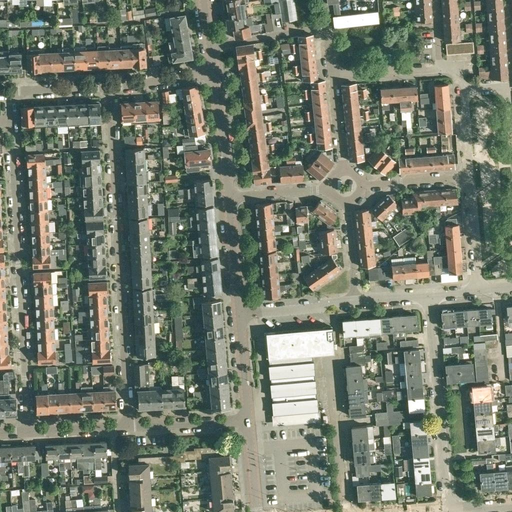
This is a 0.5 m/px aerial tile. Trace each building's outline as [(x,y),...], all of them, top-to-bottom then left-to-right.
[(222,0),(223,7),(227,6),(229,19),(247,16),(250,15),(258,14),(258,18),(264,17),(263,13),(266,13),(264,3),(263,0),(222,0)] [(297,19),(296,8),(294,0),(278,0),(279,1),(280,11),(281,14),(281,17),(282,21),(297,19)] [(429,0),(414,0),(415,10),(431,9),(429,0)] [(279,1),(264,3),(266,13),(271,12),(280,11),(279,1)] [(502,3),(486,4),(487,15),(503,14),(502,3)] [(168,6),(170,12),(180,10),(179,4),(168,6)] [(146,17),(157,14),(156,7),(144,9),(146,17)] [(457,7),(442,8),(442,19),(458,18),(457,7)] [(133,19),(145,17),(144,9),(132,11),(133,19)] [(431,9),(415,10),(416,21),(431,20),(431,9)] [(378,11),(333,17),(334,22),(334,28),(342,27),(379,22),(378,11)] [(503,14),(487,15),(488,26),(504,25),(503,14)] [(169,17),(171,29),(186,26),(184,15),(169,17)] [(247,16),(229,19),(225,19),(227,29),(233,28),(249,26),(248,20),(247,16)] [(458,18),(442,19),(443,30),(459,29),(458,18)] [(151,21),(145,22),(147,33),(153,32),(151,21)] [(265,24),(266,31),(273,30),(272,23),(267,23),(265,24)] [(504,25),(488,26),(489,37),(504,36),(504,25)] [(167,30),(169,41),(189,38),(186,26),(171,29),(167,30)] [(249,26),(233,28),(235,38),(251,36),(249,26)] [(459,29),(443,30),(444,41),(446,41),(460,40),(459,29)] [(298,36),(299,47),(314,46),(313,35),(298,36)] [(489,37),(489,48),(505,47),(504,36),(489,37)] [(189,38),(169,41),(171,52),(191,50),(189,38)] [(236,46),(238,58),(261,54),(261,50),(253,51),(252,43),(236,46)] [(109,45),(97,46),(98,66),(110,66),(109,50),(110,50),(109,45)] [(97,46),(86,47),(87,67),(98,66),(97,46)] [(314,46),(299,47),(296,48),(287,49),(287,53),(300,51),(301,58),(315,57),(314,46)] [(74,47),(63,48),(64,68),(75,68),(74,47)] [(86,47),(74,47),(75,68),(87,67),(86,47)] [(505,47),(489,48),(490,59),(506,58),(505,47)] [(57,53),(51,53),(52,69),(64,68),(63,48),(57,48),(57,53)] [(145,48),(133,49),(134,65),(134,66),(146,66),(145,56),(145,48)] [(27,50),(27,54),(28,72),(40,71),(40,70),(39,49),(27,50)] [(44,49),(39,49),(40,70),(52,69),(51,53),(44,53),(44,49)] [(121,49),(110,50),(109,50),(110,66),(122,65),(121,49)] [(133,49),(121,49),(122,65),(134,65),(133,49)] [(0,50),(0,71),(10,71),(10,54),(9,50),(0,50)] [(191,50),(171,52),(172,53),(167,53),(169,61),(192,57),(191,50)] [(21,53),(10,54),(10,71),(22,71),(21,53)] [(261,54),(238,58),(239,69),(255,66),(254,60),(262,59),(261,54)] [(292,66),(293,70),(316,68),(315,57),(301,58),(301,65),(292,66)] [(490,59),(491,71),(507,69),(506,58),(490,59)] [(255,66),(239,69),(241,79),(264,76),(268,75),(268,72),(256,73),(255,66)] [(316,68),(302,70),(303,81),(317,79),(316,68)] [(485,71),(479,71),(479,78),(485,78),(486,79),(492,78),(503,78),(507,77),(507,70),(507,69),(491,71),(485,71)] [(264,76),(241,79),(242,90),(258,88),(257,81),(265,80),(264,76)] [(324,80),(310,82),(312,93),(326,91),(324,80)] [(341,84),(342,95),(357,94),(356,83),(341,84)] [(434,84),(435,97),(449,96),(448,83),(434,84)] [(197,86),(181,89),(183,100),(199,98),(197,86)] [(404,86),(392,87),(393,100),(399,100),(400,112),(401,112),(402,126),(406,126),(404,86)] [(416,86),(404,86),(406,126),(407,133),(412,133),(412,129),(411,127),(410,112),(411,112),(411,109),(411,99),(417,99),(416,86)] [(393,100),(392,87),(380,88),(380,101),(393,100)] [(258,88),(242,90),(244,101),(267,98),(266,94),(259,95),(258,88)] [(170,102),(168,91),(162,92),(163,103),(170,102)] [(326,91),(312,93),(313,104),(327,102),(326,91)] [(357,94),(342,95),(344,106),(358,104),(357,94)] [(276,97),(276,110),(287,109),(286,96),(276,97)] [(435,97),(428,97),(420,98),(420,103),(428,102),(436,101),(436,109),(450,108),(449,96),(435,97)] [(267,98),(244,101),(246,118),(262,116),(260,103),(276,101),(275,97),(267,98)] [(199,98),(183,100),(185,112),(201,109),(199,98)] [(158,100),(145,101),(146,118),(159,117),(158,100)] [(145,101),(133,102),(134,119),(146,118),(145,101)] [(134,119),(133,102),(121,102),(121,112),(120,113),(120,117),(122,118),(122,120),(134,119)] [(327,102),(313,104),(314,115),(328,113),(327,102)] [(87,104),(76,105),(77,122),(88,122),(87,104)] [(99,104),(87,104),(88,122),(100,121),(99,104)] [(358,104),(344,106),(345,117),(359,115),(358,104)] [(65,105),(55,106),(56,123),(66,123),(65,105)] [(76,105),(65,105),(66,123),(77,122),(76,105)] [(55,106),(44,107),(45,124),(56,123),(55,106)] [(33,107),(20,108),(21,117),(19,118),(20,122),(21,123),(21,125),(34,124),(33,107)] [(44,107),(33,107),(34,124),(45,124),(44,107)] [(450,108),(436,109),(437,121),(451,120),(450,108)] [(201,109),(185,112),(187,123),(203,121),(201,109)] [(328,113),(314,115),(315,126),(329,124),(328,113)] [(359,115),(345,117),(346,128),(361,126),(359,115)] [(262,116),(246,118),(248,129),(271,126),(270,122),(263,123),(262,116)] [(451,120),(437,121),(438,133),(451,132),(451,130),(451,120)] [(195,137),(196,144),(197,144),(206,143),(204,132),(205,132),(203,121),(187,123),(188,128),(184,129),(185,136),(190,135),(194,134),(195,137)] [(329,124),(315,126),(316,137),(330,135),(329,124)] [(435,131),(434,124),(423,127),(424,133),(435,131)] [(62,126),(63,134),(71,133),(71,125),(62,126)] [(271,126),(248,129),(249,140),(265,138),(264,131),(271,130),(271,126)] [(361,126),(346,128),(347,139),(362,137),(361,126)] [(135,136),(135,135),(124,136),(124,140),(125,144),(136,144),(136,142),(135,136)] [(330,135),(316,137),(318,148),(332,146),(330,135)] [(182,139),(183,146),(184,146),(196,144),(195,137),(182,139)] [(362,137),(347,139),(348,149),(363,148),(362,137)] [(265,138),(249,140),(250,151),(273,148),(273,144),(266,145),(265,138)] [(36,144),(25,145),(26,151),(37,150),(36,143),(36,144)] [(434,143),(431,143),(431,147),(431,152),(431,155),(432,170),(443,169),(442,154),(435,154),(434,143)] [(196,144),(184,146),(187,171),(195,170),(195,164),(210,162),(209,150),(198,151),(197,144),(196,144)] [(372,148),(375,151),(368,159),(376,166),(391,148),(388,145),(384,151),(378,146),(375,144),(372,148)] [(125,149),(126,160),(144,159),(143,148),(125,149)] [(273,148),(250,151),(252,162),(268,160),(267,153),(274,152),(273,148)] [(363,148),(348,149),(350,160),(364,159),(363,148)] [(391,148),(376,166),(385,173),(395,161),(390,156),(395,151),(391,148)] [(82,151),(82,162),(100,161),(99,150),(82,151)] [(310,152),(308,155),(325,170),(332,162),(320,152),(316,157),(310,152)] [(28,166),(29,166),(45,165),(44,153),(27,154),(28,166)] [(453,153),(442,154),(443,169),(454,168),(454,164),(453,153)] [(311,163),(306,168),(318,178),(325,170),(308,155),(305,158),(311,163)] [(431,155),(420,156),(421,171),(432,170),(431,155)] [(411,172),(409,156),(399,157),(400,173),(411,172)] [(420,156),(409,156),(411,172),(421,171),(420,156)] [(287,165),(279,166),(280,182),(292,181),(290,158),(286,158),(287,165)] [(294,158),(290,158),(292,181),(303,180),(302,164),(295,165),(294,158)] [(144,159),(126,160),(126,163),(127,171),(145,170),(144,159)] [(268,160),(252,162),(253,173),(277,170),(276,166),(269,167),(268,160)] [(100,161),(82,162),(83,173),(101,172),(100,161)] [(45,165),(29,166),(29,177),(46,176),(45,165)] [(145,170),(127,171),(127,182),(145,182),(145,170)] [(277,170),(253,173),(255,184),(271,183),(270,176),(277,175),(277,170)] [(101,172),(83,173),(84,185),(101,184),(101,172)] [(46,176),(29,177),(30,188),(46,187),(54,187),(62,186),(62,181),(52,181),(52,182),(46,182),(46,176)] [(196,180),(194,180),(194,187),(183,189),(184,193),(211,191),(210,179),(196,180)] [(145,182),(127,182),(128,194),(146,193),(145,182)] [(101,184),(84,185),(76,186),(77,191),(84,190),(84,196),(102,195),(101,184)] [(31,198),(31,199),(47,198),(46,187),(30,188),(30,193),(29,194),(29,197),(31,198)] [(456,188),(445,189),(446,204),(457,203),(456,188)] [(445,189),(434,190),(435,205),(446,204),(445,189)] [(434,190),(422,191),(424,205),(435,205),(434,190)] [(211,191),(184,193),(184,198),(195,197),(196,204),(213,202),(211,191)] [(412,197),(413,206),(424,205),(422,191),(411,192),(412,197)] [(146,193),(128,194),(129,204),(146,203),(146,193)] [(386,195),(380,201),(389,212),(398,204),(388,193),(386,194),(386,195)] [(102,195),(84,196),(84,197),(79,197),(79,208),(85,207),(85,208),(102,207),(102,195)] [(413,206),(412,197),(401,198),(402,213),(413,212),(413,206)] [(47,198),(31,199),(31,211),(47,210),(47,198)] [(312,210),(320,217),(330,205),(323,201),(323,198),(321,198),(314,208),(312,210)] [(371,208),(377,214),(379,217),(385,224),(394,217),(389,212),(380,201),(371,208)] [(255,204),(256,216),(272,214),(271,209),(276,209),(275,203),(275,202),(255,204)] [(146,203),(129,204),(129,208),(129,216),(147,215),(146,203)] [(330,205),(320,217),(322,218),(318,223),(322,226),(326,221),(329,224),(330,223),(339,212),(339,210),(336,210),(330,205)] [(186,220),(194,220),(198,219),(214,218),(214,212),(215,211),(214,208),(213,207),(213,206),(208,206),(196,207),(197,214),(192,214),(193,215),(186,216),(186,220)] [(296,222),(307,221),(306,206),(294,207),(296,222)] [(102,207),(85,208),(85,219),(103,218),(102,207)] [(167,209),(168,222),(176,221),(181,221),(186,220),(186,216),(179,216),(178,208),(167,209)] [(354,210),(355,221),(370,220),(369,210),(369,209),(354,210)] [(47,210),(31,211),(32,222),(48,221),(47,210)] [(272,214),(256,216),(257,227),(273,225),(272,214)] [(129,219),(130,230),(148,229),(147,218),(129,219)] [(214,218),(198,219),(199,231),(215,229),(214,218)] [(427,230),(428,239),(458,236),(458,232),(457,224),(456,224),(456,218),(447,219),(444,222),(445,232),(441,233),(435,233),(433,234),(433,227),(427,230)] [(370,220),(355,221),(356,232),(371,231),(370,220)] [(48,221),(32,222),(33,233),(49,233),(48,221)] [(86,222),(87,233),(104,232),(103,221),(86,222)] [(177,233),(176,221),(168,222),(168,234),(177,233)] [(277,225),(273,225),(257,227),(258,238),(274,237),(274,231),(278,231),(277,225)] [(399,246),(415,235),(408,226),(392,236),(399,246)] [(148,229),(130,230),(131,242),(148,241),(148,229)] [(215,229),(199,231),(200,243),(216,242),(215,229)] [(319,230),(320,241),(335,240),(334,229),(319,230)] [(371,231),(356,232),(357,243),(372,242),(371,231)] [(81,233),(77,234),(77,238),(82,237),(82,238),(87,238),(88,244),(104,243),(104,232),(87,233),(81,233)] [(49,233),(33,233),(33,244),(49,244),(49,233)] [(458,236),(428,239),(429,243),(436,242),(439,242),(440,243),(446,243),(446,249),(459,248),(458,239),(458,236)] [(274,237),(258,238),(259,250),(275,248),(274,237)] [(335,240),(320,241),(321,252),(336,251),(335,240)] [(148,241),(131,242),(131,252),(149,251),(148,241)] [(216,242),(200,243),(201,255),(218,254),(216,242)] [(372,242),(357,243),(358,254),(373,253),(372,242)] [(104,243),(88,244),(88,255),(105,254),(104,243)] [(33,250),(34,256),(56,254),(58,254),(66,254),(66,248),(50,249),(49,244),(33,244),(33,245),(32,246),(32,249),(33,250)] [(433,258),(433,264),(438,263),(438,262),(460,260),(459,248),(446,249),(447,255),(433,256),(433,258)] [(260,252),(261,264),(277,263),(276,250),(260,252)] [(149,251),(131,252),(132,263),(150,262),(149,251)] [(373,253),(358,254),(359,265),(374,264),(373,253)] [(56,254),(34,256),(32,256),(33,267),(56,266),(56,254)] [(89,266),(105,266),(105,261),(106,260),(106,256),(105,255),(105,254),(88,255),(88,261),(79,262),(79,267),(89,266)] [(332,257),(323,263),(331,275),(340,269),(334,260),(337,257),(336,254),(331,254),(332,257)] [(404,264),(403,264),(404,277),(416,276),(415,263),(415,256),(403,257),(404,264)] [(187,266),(187,271),(219,269),(218,257),(201,258),(202,265),(196,265),(196,266),(187,266)] [(427,262),(415,263),(416,276),(434,275),(433,264),(433,258),(427,258),(427,262)] [(438,263),(433,264),(434,275),(442,274),(441,267),(448,266),(449,273),(461,272),(461,262),(460,260),(438,262),(438,263)] [(150,262),(132,263),(132,274),(150,273),(150,262)] [(277,263),(261,264),(262,275),(278,274),(277,263)] [(323,263),(314,270),(322,282),(331,275),(323,263)] [(391,266),(385,267),(386,279),(392,278),(404,277),(403,264),(391,265),(391,266)] [(105,266),(89,266),(89,278),(106,277),(105,266)] [(219,269),(187,271),(187,272),(196,271),(202,270),(203,282),(219,280),(219,269)] [(322,282),(314,270),(305,277),(313,288),(322,282)] [(33,283),(34,283),(51,282),(51,271),(33,272),(33,283)] [(150,273),(132,274),(133,286),(151,285),(150,273)] [(278,274),(262,275),(263,286),(279,285),(278,274)] [(219,280),(203,282),(204,294),(220,292),(219,280)] [(89,282),(89,294),(106,293),(107,293),(106,281),(89,282)] [(51,282),(34,283),(35,295),(52,294),(51,282)] [(279,285),(263,286),(263,292),(262,293),(263,296),(264,297),(264,298),(280,297),(279,290),(292,289),(291,284),(279,285)] [(133,288),(134,300),(152,299),(168,298),(168,293),(151,294),(151,287),(133,288)] [(106,293),(89,294),(90,305),(107,304),(106,293)] [(52,294),(35,295),(36,307),(52,306),(52,294)] [(198,308),(202,307),(203,314),(220,313),(219,300),(205,302),(205,296),(192,297),(193,303),(197,303),(198,308)] [(152,299),(134,300),(134,311),(152,310),(152,299)] [(78,312),(78,317),(86,317),(91,316),(107,315),(107,304),(90,305),(90,311),(78,312)] [(52,306),(36,307),(36,318),(53,317),(52,306)] [(487,307),(477,308),(479,322),(486,322),(486,325),(491,325),(490,307),(487,307)] [(477,308),(465,309),(467,324),(479,322),(477,308)] [(462,309),(453,310),(454,325),(467,324),(465,309),(462,309)] [(152,310),(134,311),(135,322),(153,321),(157,321),(163,321),(163,316),(157,316),(153,317),(152,310)] [(454,325),(453,310),(441,311),(442,326),(454,325)] [(220,313),(203,314),(204,326),(221,325),(220,313)] [(415,314),(402,315),(404,329),(416,328),(415,314)] [(107,315),(91,316),(91,328),(108,327),(107,315)] [(402,315),(390,316),(392,330),(404,329),(402,315)] [(390,316),(378,317),(380,332),(392,330),(390,316)] [(53,317),(36,318),(37,328),(54,328),(53,317)] [(378,317),(366,318),(367,333),(369,333),(369,337),(380,336),(380,332),(378,317)] [(366,318),(354,319),(355,334),(367,333),(366,318)] [(355,334),(354,319),(342,320),(343,335),(355,334)] [(153,321),(135,322),(136,333),(153,332),(153,321)] [(221,325),(204,326),(205,338),(222,336),(221,325)] [(316,397),(315,397),(315,392),(314,379),(313,374),(314,374),(312,361),(311,354),(333,352),(333,351),(331,326),(265,332),(268,361),(268,364),(267,364),(269,377),(269,383),(270,396),(271,396),(271,401),(272,414),(273,420),(273,422),(277,422),(281,422),(294,420),(301,420),(317,418),(316,410),(317,410),(316,397)] [(108,327),(91,328),(92,339),(109,338),(108,327)] [(54,328),(37,328),(37,340),(54,339),(54,328)] [(153,332),(136,333),(136,344),(154,343),(153,332)] [(222,336),(205,338),(206,349),(223,348),(222,336)] [(109,338),(92,339),(92,346),(85,346),(85,351),(92,350),(109,349),(109,338)] [(54,339),(37,340),(38,352),(55,351),(54,339)] [(418,339),(405,340),(405,347),(418,346),(418,339)] [(8,343),(0,343),(0,354),(8,354),(8,351),(8,343)] [(154,343),(136,344),(137,356),(147,355),(155,355),(154,343)] [(223,348),(206,349),(208,361),(225,359),(223,348)] [(397,350),(398,356),(398,362),(404,362),(419,361),(418,348),(406,349),(403,350),(397,350)] [(92,350),(93,360),(93,362),(96,362),(111,361),(110,352),(110,349),(109,349),(92,350)] [(55,351),(38,352),(37,351),(38,362),(55,362),(55,351)] [(383,352),(383,357),(384,363),(391,363),(390,356),(390,351),(383,352)] [(10,354),(8,354),(0,354),(0,366),(10,366),(10,354)] [(346,370),(347,379),(361,377),(360,364),(365,363),(365,361),(371,360),(370,356),(349,358),(350,365),(346,365),(346,370)] [(225,359),(208,361),(209,373),(226,371),(225,359)] [(419,361),(404,362),(405,364),(405,374),(420,373),(419,361)] [(471,362),(458,363),(460,379),(473,378),(471,362)] [(147,363),(134,364),(136,408),(138,408),(150,408),(149,387),(147,363)] [(460,379),(458,363),(446,364),(447,380),(460,379)] [(114,366),(103,366),(103,375),(114,374),(114,366)] [(209,373),(210,384),(227,383),(228,381),(228,378),(226,377),(226,371),(209,373)] [(400,387),(401,387),(407,387),(407,386),(421,385),(420,373),(405,374),(406,375),(403,375),(404,381),(400,381),(400,387)] [(171,375),(171,383),(172,383),(173,406),(175,406),(185,406),(184,387),(183,383),(178,383),(178,375),(171,375)] [(361,377),(347,379),(347,382),(348,391),(362,390),(361,377)] [(54,394),(48,394),(48,411),(58,410),(60,410),(59,394),(59,389),(58,383),(53,383),(53,389),(54,389),(54,394)] [(160,384),(160,386),(161,407),(173,406),(172,383),(171,383),(160,384)] [(227,383),(210,384),(211,396),(228,394),(227,383)] [(407,387),(401,387),(402,399),(408,398),(408,399),(422,397),(421,385),(407,386),(407,387)] [(9,386),(4,386),(5,415),(17,414),(16,393),(9,393),(9,386)] [(149,387),(150,408),(161,407),(160,386),(149,387)] [(472,389),(473,401),(489,400),(488,387),(476,388),(472,389)] [(362,390),(348,391),(349,403),(363,402),(362,390)] [(104,391),(93,392),(93,409),(105,408),(104,391)] [(116,391),(104,391),(105,408),(107,408),(116,407),(116,391)] [(81,392),(70,393),(71,410),(82,409),(81,392)] [(93,392),(81,392),(82,409),(93,409),(93,392)] [(70,393),(59,394),(60,410),(71,410),(70,393)] [(48,411),(48,394),(36,395),(37,411),(48,411)] [(228,394),(211,396),(212,408),(229,407),(228,394)] [(393,411),(392,400),(386,401),(386,412),(387,418),(413,415),(413,410),(423,409),(422,397),(408,399),(409,409),(399,410),(393,411)] [(489,400),(473,401),(473,404),(474,414),(490,413),(490,407),(497,406),(497,400),(489,401),(489,400)] [(363,402),(349,403),(350,415),(364,414),(363,402)] [(490,413),(474,414),(475,427),(491,425),(490,413)] [(413,415),(387,418),(388,424),(388,425),(403,423),(403,427),(410,427),(411,433),(425,432),(424,420),(413,420),(413,415)] [(387,418),(375,419),(375,424),(376,426),(382,425),(388,425),(388,424),(387,418)] [(351,426),(352,439),(367,437),(365,425),(351,426)] [(491,425),(475,427),(476,439),(492,438),(492,432),(498,432),(497,425),(491,426),(491,425)] [(425,432),(411,433),(412,445),(426,444),(425,432)] [(367,437),(352,439),(353,451),(374,449),(374,442),(367,443),(367,437)] [(492,438),(476,439),(478,452),(494,451),(493,445),(499,444),(498,438),(492,439),(492,438)] [(96,442),(93,442),(94,455),(95,468),(101,468),(100,455),(106,455),(106,448),(105,441),(96,442)] [(93,442),(81,443),(83,469),(88,469),(88,456),(94,455),(93,442)] [(70,443),(57,444),(59,464),(59,470),(60,470),(60,474),(65,474),(65,470),(64,462),(64,457),(70,457),(70,443)] [(81,443),(70,443),(70,457),(77,456),(77,469),(83,469),(81,443)] [(45,445),(46,458),(54,458),(54,464),(59,464),(57,444),(45,445)] [(426,444),(412,445),(413,457),(427,456),(426,444)] [(34,445),(22,446),(23,459),(35,459),(35,452),(34,445)] [(10,446),(0,446),(0,473),(5,473),(5,465),(4,465),(4,460),(11,460),(10,446)] [(19,446),(10,446),(11,460),(17,460),(18,472),(23,472),(23,464),(23,459),(22,446),(19,446)] [(185,459),(208,458),(208,457),(219,456),(219,452),(218,446),(194,447),(194,450),(185,451),(185,448),(174,449),(174,462),(179,461),(185,461),(185,459)] [(374,449),(353,451),(354,463),(374,461),(373,450),(374,449)] [(211,484),(231,482),(229,455),(219,456),(208,457),(208,458),(211,484)] [(413,457),(414,470),(428,468),(427,456),(413,457)] [(486,463),(487,471),(474,472),(474,479),(480,478),(481,488),(494,487),(493,471),(492,463),(492,457),(472,459),(472,464),(486,463)] [(149,463),(139,463),(128,464),(129,476),(129,483),(130,492),(151,491),(149,463)] [(356,476),(369,475),(368,465),(355,466),(356,476)] [(410,482),(429,481),(428,468),(414,470),(408,470),(408,475),(414,475),(415,481),(410,482)] [(493,471),(494,487),(507,486),(505,470),(493,471)] [(393,481),(380,482),(382,497),(394,496),(393,481)] [(429,481),(410,482),(411,494),(416,494),(430,493),(429,481)] [(214,511),(234,510),(231,482),(211,484),(213,511),(214,511)] [(369,483),(368,483),(370,497),(382,497),(380,482),(369,483)] [(397,496),(405,495),(404,482),(396,483),(397,496)] [(370,497),(368,483),(356,484),(357,498),(370,497)] [(151,511),(151,491),(130,492),(131,502),(131,511),(151,511)] [(71,499),(70,499),(71,511),(83,511),(83,506),(76,506),(75,495),(70,495),(71,499)] [(100,496),(94,497),(95,511),(114,511),(114,509),(101,510),(100,496)] [(90,505),(83,506),(83,511),(95,511),(94,497),(89,498),(90,505)]
